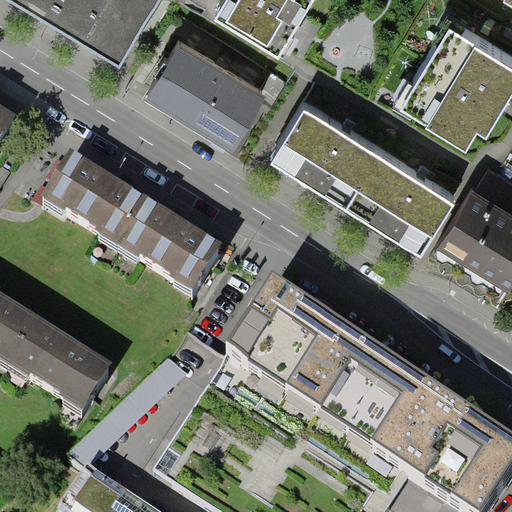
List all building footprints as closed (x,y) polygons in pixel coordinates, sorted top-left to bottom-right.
[(31,0),(81,30),(119,52),(150,0),(31,0)] [(260,0),(283,13),(290,0),(260,0)] [(484,123),(511,72),(511,59),(448,24),(404,104),(461,135),(472,116),(484,123)] [(235,142),(264,91),(174,41),(146,91),(235,142)] [(416,244),(446,193),(297,104),(266,155),(416,244)] [(0,153),(19,124),(0,113),(0,153)] [(120,244),(145,201),(68,156),(43,199),(120,244)] [(511,214),(474,190),(438,245),(505,289),(511,279),(511,214)] [(194,285),(220,242),(145,201),(120,244),(194,285)] [(187,336),(169,364),(67,459),(89,471),(152,511),(386,511),(409,478),(461,511),(484,511),(511,470),(511,443),(297,303),(273,288),(226,361),(187,336)] [(0,357),(83,408),(110,362),(0,295),(0,357)] [(152,511),(89,471),(61,511),(152,511)]
